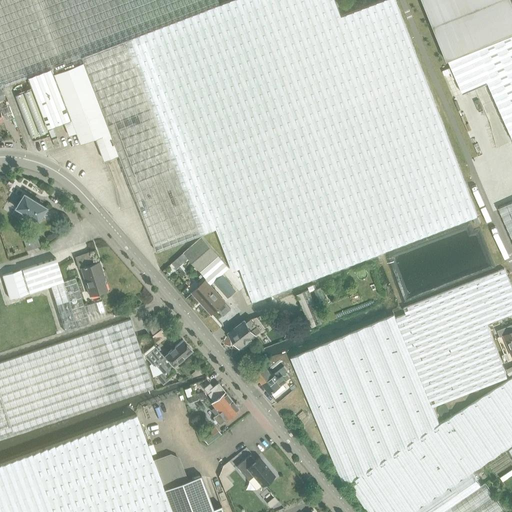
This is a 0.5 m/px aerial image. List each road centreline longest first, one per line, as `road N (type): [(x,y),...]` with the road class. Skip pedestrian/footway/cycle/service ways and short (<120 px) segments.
road 1 (tertiary): [(351,511),(78,189),(33,160),(0,157)]
road 2 (unclassified): [(511,260),(402,0)]
